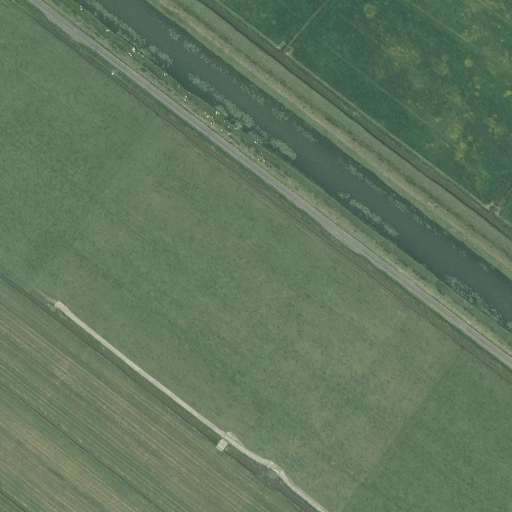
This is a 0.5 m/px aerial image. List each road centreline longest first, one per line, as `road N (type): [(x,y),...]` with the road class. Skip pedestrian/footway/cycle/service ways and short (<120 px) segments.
road 1 (track): [(227,437),(56,303)]
road 2 (track): [(323,511),(227,437),(218,450)]
